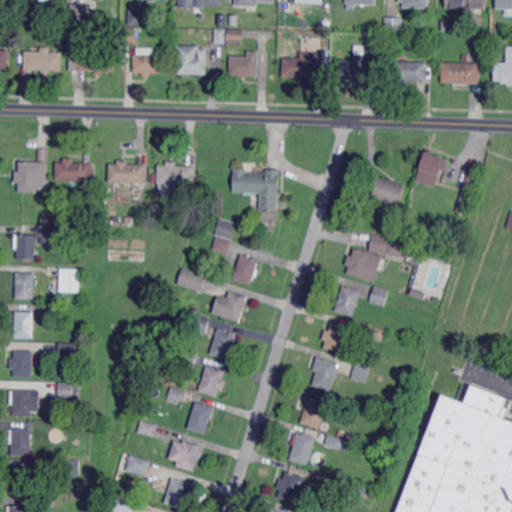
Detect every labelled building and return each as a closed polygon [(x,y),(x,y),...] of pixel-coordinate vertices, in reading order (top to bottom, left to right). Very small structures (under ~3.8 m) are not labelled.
[(221,0),(221,5),(206,5),(206,8),(196,8),(196,0),(221,0)] [(274,0),(274,2),(258,1),(258,12),(247,12),(247,6),(236,6),(236,0),(274,0)] [(429,0),(429,8),(404,6),(404,1),(400,1),(400,0),(429,0)] [(487,0),(487,9),(446,8),(446,0),(487,0)] [(511,0),(511,8),(498,8),(498,0),(511,0)] [(87,21),(71,20),(71,4),(88,4),(87,21)] [(35,21),(22,21),(22,7),(34,7),(35,21)] [(149,22),(144,22),(144,24),(129,24),(129,9),(145,9),(145,11),(149,11),(149,22)] [(401,30),(386,30),(387,17),(401,17),(401,30)] [(138,43),(125,42),(126,27),(138,27),(138,43)] [(226,43),(215,43),(216,28),(227,29),(226,43)] [(242,45),(228,44),(229,29),(243,29),(242,45)] [(376,62),(366,62),(365,79),(338,78),(338,59),(355,59),(356,53),(358,53),(358,44),(376,45),(376,62)] [(207,74),(178,74),(178,45),(200,45),(200,48),(207,48),(207,74)] [(511,85),(507,85),(507,82),(502,82),(502,80),(495,80),(496,61),(508,61),(509,45),(511,45),(511,85)] [(50,51),(62,52),(61,70),(50,69),(50,73),(43,72),(43,69),(25,68),(26,50),(42,51),(42,46),(51,47),(50,51)] [(0,50),(8,51),(7,70),(0,69),(0,50)] [(259,76),(231,75),(232,55),(248,56),(248,50),(260,51),(259,76)] [(114,71),(102,71),(102,74),(95,74),(95,71),(70,70),(71,51),(115,53),(114,71)] [(330,77),(283,76),(284,57),(301,57),(301,52),(330,54),(330,77)] [(163,73),(150,72),(150,76),(144,75),(144,73),(134,72),(135,54),(164,55),(163,73)] [(427,81),(394,80),(394,61),(428,62),(427,81)] [(481,83),(468,82),(468,85),(454,85),(454,82),(443,82),(443,61),(481,63),(481,83)] [(434,154),(444,157),(443,159),(450,161),(447,172),(441,170),(436,187),(416,181),(425,152),(426,152),(427,149),(435,152),(434,154)] [(75,162),(93,163),(92,181),(57,180),(58,161),(64,161),(65,158),(75,158),(75,162)] [(46,189),(38,189),(38,192),(19,191),(19,182),(16,182),(17,170),(20,171),(20,160),(47,162),(46,189)] [(129,164),(146,164),(146,183),(109,181),(110,163),(119,163),(119,160),(129,160),(129,164)] [(177,166),(195,166),(195,184),(159,183),(159,164),(167,165),(167,161),(177,161),(177,166)] [(468,213),(457,210),(464,188),(457,186),(464,164),(481,170),(468,213)] [(267,173),(267,169),(280,169),(279,210),(261,210),(261,191),(234,191),(235,168),(247,168),(247,172),(267,173)] [(401,204),(373,196),(379,176),(407,185),(401,204)] [(233,239),(216,234),(222,217),(239,222),(233,239)] [(393,228),(386,226),(388,219),(395,221),(393,228)] [(444,230),(435,229),(435,221),(445,222),(444,230)] [(64,240),(48,239),(48,225),(64,225),(64,240)] [(408,257),(387,253),(388,252),(373,249),(376,234),(390,237),(390,241),(410,244),(408,257)] [(36,258),(17,258),(17,248),(15,248),(16,235),(36,235),(36,258)] [(229,254),(214,249),(217,236),(233,241),(229,254)] [(383,257),(375,281),(348,272),(350,265),(347,264),(350,254),(353,255),(355,248),(383,257)] [(252,284),(235,278),(243,253),(260,259),(252,284)] [(202,291),(179,283),(184,267),(207,276),(202,291)] [(80,291),(60,292),(60,268),(80,268),(80,291)] [(34,299),(16,299),(17,273),(35,273),(34,299)] [(354,316),(337,310),(345,285),(362,291),(354,316)] [(385,305),(371,300),(376,285),(390,290),(385,305)] [(413,288),(425,293),(423,299),(410,295),(413,288)] [(240,322),(213,313),(219,295),(228,298),(230,292),(248,297),(240,322)] [(63,319),(50,319),(50,306),(63,306),(63,319)] [(206,334),(192,331),(193,325),(183,322),(186,310),(198,313),(197,314),(210,317),(206,334)] [(34,338),(15,338),(16,311),(35,311),(34,338)] [(343,353),(325,347),(327,340),(324,339),(327,329),(331,330),(333,323),(351,328),(343,353)] [(382,342),(360,334),(363,323),(386,330),(382,342)] [(229,359),(211,354),(218,329),(236,334),(229,359)] [(76,358),(59,358),(59,342),(76,343),(76,358)] [(196,363),(184,360),(186,350),(199,354),(196,363)] [(32,378),(13,377),(14,370),(10,369),(11,359),(14,360),(15,351),(33,352),(32,378)] [(331,390),(314,385),(318,371),(314,370),(319,356),(340,363),(331,390)] [(368,383),(352,378),(357,362),(373,366),(368,383)] [(223,390),(220,389),(218,396),(200,390),(208,365),(225,371),(223,380),(226,381),(223,390)] [(79,399),(73,399),(73,401),(60,400),(60,381),(80,382),(79,399)] [(501,416),(511,420),(511,511),(398,511),(444,393),(466,402),(473,384),(508,397),(501,416)] [(184,401),(169,396),(172,385),(187,390),(184,401)] [(40,411),(32,410),(32,416),(12,415),(13,404),(11,404),(11,389),(41,390),(40,411)] [(320,427),(302,422),(305,414),(302,413),(304,405),(307,406),(310,397),(328,403),(320,427)] [(206,433),(189,427),(197,401),(214,407),(206,433)] [(154,436),(139,432),(143,420),(157,424),(154,436)] [(31,455),(12,454),(13,443),(10,443),(11,427),(32,428),(31,455)] [(308,465),(290,459),(295,445),(292,444),(296,431),(317,438),(308,465)] [(349,451),(327,445),(330,435),(352,442),(349,451)] [(185,443),(185,440),(203,446),(195,470),(177,465),(179,461),(171,458),(176,440),(185,443)] [(366,458),(358,455),(360,448),(368,450),(366,458)] [(147,476),(127,470),(132,454),(151,460),(147,476)] [(80,474),(65,474),(66,458),(80,459),(80,474)] [(30,494),(11,493),(12,482),(9,482),(9,467),(31,467),(30,494)] [(297,502),(279,497),(282,489),(278,488),(281,477),(285,478),(288,471),(305,476),(297,502)] [(188,501),(186,501),(183,508),(165,502),(173,478),(191,484),(189,491),(191,492),(188,501)] [(366,497),(351,492),(354,483),(369,488),(366,497)] [(131,511),(124,511),(115,509),(120,494),(136,500),(131,511)]
